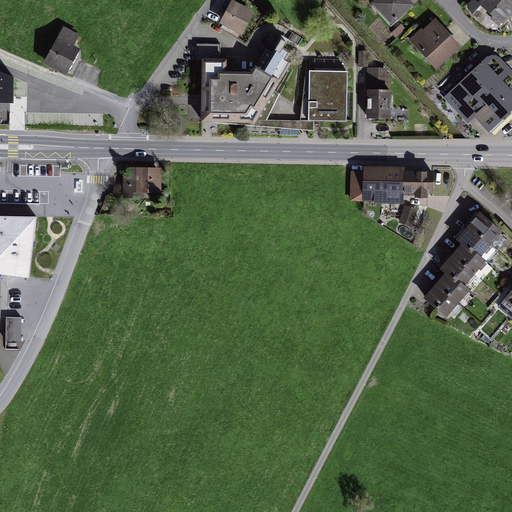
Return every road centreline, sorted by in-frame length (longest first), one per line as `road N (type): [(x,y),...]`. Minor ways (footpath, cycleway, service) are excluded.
road 1 (secondary): [(464,154),(128,149)]
road 2 (residential): [(99,148),(87,215),(0,396)]
road 3 (track): [(405,300),(295,511)]
road 4 (residential): [(128,149),(131,113),(214,0)]
road 5 (track): [(131,113),(108,94),(0,51)]
road 6 (residential): [(461,186),(405,300)]
